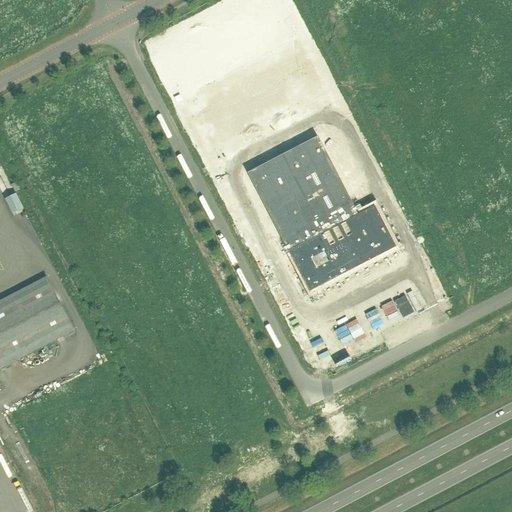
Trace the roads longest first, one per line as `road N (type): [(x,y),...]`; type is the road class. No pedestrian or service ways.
road 1 (unclassified): [(115,23),(309,387),(333,388),(511,296)]
road 2 (primary): [(511,411),(320,511)]
road 3 (primary): [(388,511),(511,447)]
road 4 (tertiary): [(0,82),(115,23)]
